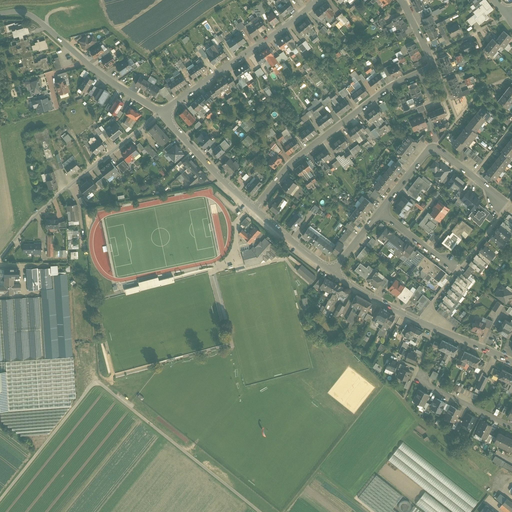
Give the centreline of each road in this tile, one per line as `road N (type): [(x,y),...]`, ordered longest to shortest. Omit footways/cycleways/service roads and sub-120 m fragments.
road 1 (track): [(259,511),(93,382),(0,500)]
road 2 (track): [(0,259),(56,195),(160,112)]
road 3 (residential): [(253,210),(290,162),(419,72)]
road 4 (residential): [(511,362),(332,272)]
road 5 (residential): [(318,0),(160,112)]
road 6 (residential): [(160,112),(30,15),(6,13)]
road 7 (residential): [(379,212),(436,148),(505,202)]
road 8 (residential): [(253,210),(160,112)]
